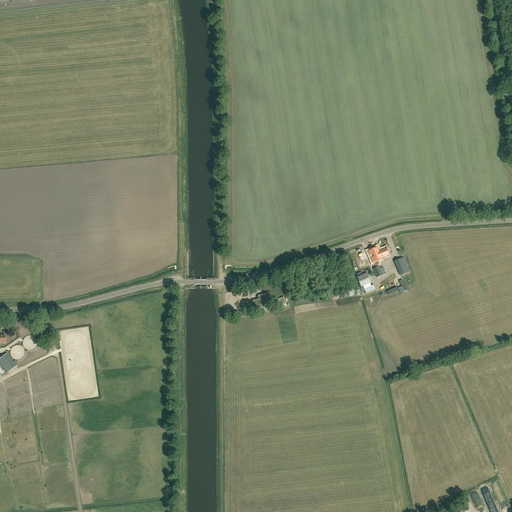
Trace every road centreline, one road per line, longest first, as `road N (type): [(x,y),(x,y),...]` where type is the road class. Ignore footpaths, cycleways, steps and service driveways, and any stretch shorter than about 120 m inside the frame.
road 1 (unclassified): [(0,309),(73,305),(157,283),(239,280),(407,225),(511,220)]
road 2 (track): [(179,282),(181,128),(171,0)]
road 3 (track): [(218,281),(211,0)]
